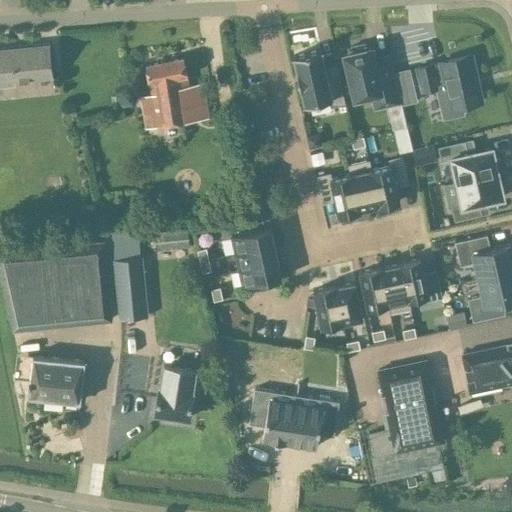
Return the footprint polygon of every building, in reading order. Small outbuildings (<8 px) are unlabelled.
[(53,77),(50,43),(0,48),(0,86),(17,85),(16,81),(53,77)] [(364,43),(347,47),(349,52),(343,54),(354,98),(381,91),(384,104),(386,104),(400,100),(397,89),(394,77),(389,54),(374,58),(371,47),(365,48),(364,43)] [(320,48),(293,54),(297,71),(296,71),(299,86),(300,86),(304,103),(331,97),(333,104),(345,102),(336,63),(324,66),(320,48)] [(433,62),(416,66),(419,82),(422,92),(436,89),(441,88),(448,118),(464,114),(462,105),(481,101),(471,55),(433,64),(433,62)] [(189,85),(184,57),(145,64),(150,94),(146,94),(148,106),(153,105),(157,126),(209,117),(203,83),(189,85)] [(409,69),(393,72),(395,77),(397,89),(411,85),(413,85),(409,69)] [(407,126),(393,129),(398,152),(412,149),(407,126)] [(363,136),(352,139),(354,148),(365,145),(363,136)] [(92,141),(85,142),(88,155),(94,154),(92,141)] [(464,142),(439,147),(442,160),(451,158),(456,181),(502,171),(499,159),(494,160),(492,147),(467,153),(464,142)] [(425,146),(413,150),(417,165),(429,161),(425,146)] [(390,164),(371,168),(371,169),(379,205),(399,201),(396,185),(408,183),(402,156),(389,159),(390,164)] [(350,173),(351,173),(359,210),(360,210),(360,208),(378,204),(378,205),(379,205),(371,169),(371,168),(369,159),(348,164),(350,173)] [(502,171),(456,181),(462,204),(452,206),(455,219),(481,213),(478,202),(503,196),(500,184),(505,183),(502,171)] [(330,173),(317,176),(323,202),(335,199),(339,214),(359,210),(351,173),(350,173),(331,178),(330,173)] [(232,236),(235,253),(274,244),(271,227),(232,236)] [(187,228),(155,231),(156,249),(189,246),(187,228)] [(475,262),(478,278),(511,270),(511,242),(489,248),(486,234),(455,241),(460,266),(475,262)] [(111,319),(104,240),(0,249),(0,273),(12,329),(111,319)] [(278,261),(274,244),(235,253),(239,269),(278,261)] [(206,247),(198,249),(200,261),(209,259),(206,247)] [(147,315),(141,256),(114,259),(120,318),(147,315)] [(420,258),(400,262),(408,299),(409,299),(427,295),(428,300),(442,297),(436,270),(424,273),(420,258)] [(200,261),(203,272),(211,270),(209,259),(200,261)] [(282,278),(278,261),(239,269),(243,286),(282,278)] [(381,266),(380,266),(388,303),(387,304),(389,313),(410,308),(409,299),(408,299),(400,262),(399,262),(399,263),(381,267),(381,266)] [(388,303),(380,266),(359,271),(368,308),(387,304),(388,303)] [(511,270),(478,278),(482,295),(468,298),(473,321),(505,314),(502,301),(511,298),(511,270)] [(334,285),(342,322),(362,317),(355,282),(335,286),(334,285)] [(321,326),(342,322),(334,285),(313,289),(315,300),(317,308),(321,326)] [(223,299),(220,287),(212,289),(214,301),(223,299)] [(317,308),(315,300),(307,298),(306,306),(317,308)] [(462,311),(446,315),(449,329),(465,325),(462,311)] [(416,336),(414,327),(402,329),(404,339),(416,336)] [(373,332),(375,341),(386,338),(384,329),(373,332)] [(316,337),(306,335),(304,348),(314,349),(316,337)] [(358,339),(346,342),(348,351),(360,348),(358,339)] [(507,344),(462,354),(470,390),(511,381),(511,341),(507,342),(507,344)] [(232,351),(222,353),(224,362),(225,362),(227,370),(236,368),(232,351)] [(84,360),(33,354),(28,395),(80,401),(84,360)] [(425,360),(378,369),(383,394),(381,394),(385,412),(387,411),(395,450),(412,446),(442,440),(434,401),(436,401),(432,383),(430,384),(425,360)] [(162,364),(159,386),(155,412),(189,417),(193,392),(197,369),(162,364)] [(255,387),(249,422),(265,425),(263,437),(268,438),(267,439),(285,441),(290,441),(295,406),(297,394),(255,387)] [(295,406),(290,441),(316,446),(318,433),(334,435),(339,401),(297,394),(295,406)]
